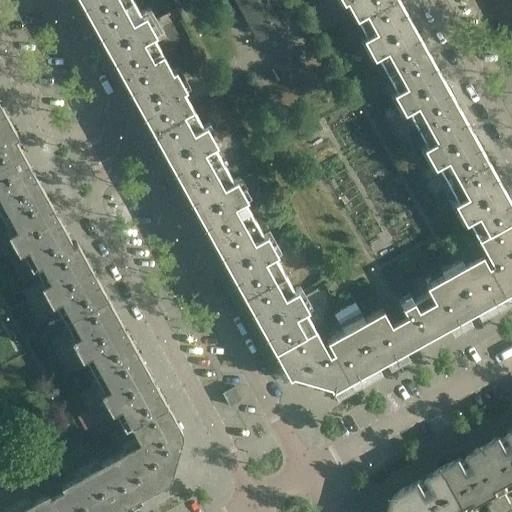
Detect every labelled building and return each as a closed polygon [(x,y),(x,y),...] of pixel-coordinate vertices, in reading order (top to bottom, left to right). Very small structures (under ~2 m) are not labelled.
[(133,1),(132,0),(79,0),(92,24),(133,1)] [(287,20),(275,0),(238,0),(251,22),(259,35),(287,20)] [(426,49),(398,0),(345,0),(385,71),(426,49)] [(164,57),(146,24),(133,1),(92,24),(123,80),(164,57)] [(457,105),(426,49),(385,71),(416,127),(457,105)] [(222,162),(191,106),(183,92),(164,57),(123,80),(145,119),(181,184),(222,162)] [(17,135),(0,104),(0,143),(13,136),(13,137),(17,135)] [(488,161),(464,117),(457,105),(416,127),(447,183),(488,161)] [(72,244),(72,243),(49,201),(40,185),(13,137),(13,136),(0,143),(0,212),(7,225),(1,228),(16,256),(22,252),(31,268),(34,266),(33,265),(72,244)] [(511,220),(511,204),(488,161),(447,183),(478,239),(511,220)] [(253,218),(237,188),(222,162),(181,184),(212,240),(253,218)] [(284,274),(267,243),(253,218),(212,240),(243,296),(284,274)] [(511,220),(478,239),(491,263),(487,265),(482,254),(481,253),(425,285),(428,291),(448,326),(511,290),(511,220)] [(106,296),(75,240),(72,243),(72,244),(33,265),(34,266),(41,279),(21,291),(36,319),(41,320),(53,314),(62,316),(64,320),(106,296)] [(315,330),(298,298),(284,274),(243,296),(274,352),(315,330)] [(331,390),(432,334),(448,326),(428,291),(413,300),(409,294),(398,300),(406,315),(390,323),(382,309),(325,340),(326,341),(332,351),(328,353),(315,330),(274,352),(288,378),(292,376),(329,386),(331,390)] [(136,349),(121,323),(106,296),(64,320),(65,323),(63,332),(51,339),(50,343),(66,372),(70,373),(82,367),(91,369),(93,373),(136,349)] [(166,404),(136,349),(93,373),(95,376),(92,385),(81,392),(79,396),(95,425),(116,413),(124,428),(129,424),(166,404)] [(240,399),(233,386),(222,393),(229,406),(240,399)] [(169,478),(181,435),(181,432),(166,404),(129,424),(139,441),(117,453),(141,495),(167,481),(169,478)] [(511,428),(508,430),(510,434),(504,438),(502,434),(468,452),(471,456),(464,460),(462,456),(443,466),(467,509),(488,497),(492,503),(487,505),(490,511),(506,511),(511,509),(511,506),(502,489),(511,484),(511,428)] [(111,511),(141,495),(117,453),(100,463),(88,443),(62,457),(61,462),(67,473),(65,482),(60,485),(62,489),(49,496),(47,492),(42,495),(32,493),(26,481),(21,479),(0,491),(0,503),(4,511),(111,511)] [(461,511),(467,509),(443,466),(427,475),(430,479),(423,483),(421,479),(405,487),(419,511),(461,511)] [(419,511),(405,487),(400,490),(397,501),(392,499),(388,511),(419,511)]
